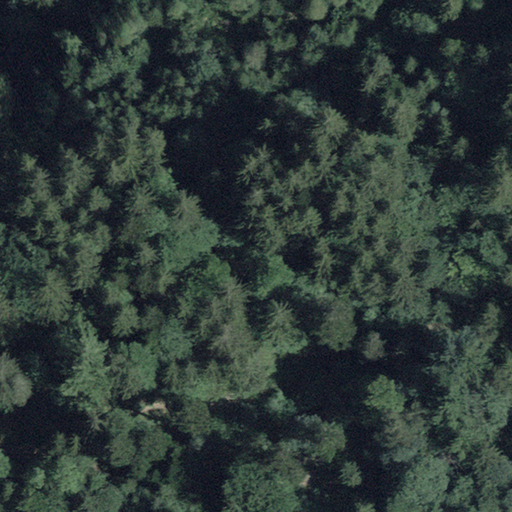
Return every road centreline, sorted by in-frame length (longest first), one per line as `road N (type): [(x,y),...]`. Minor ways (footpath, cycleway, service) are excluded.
road 1 (track): [(0,421),(48,435),(233,408),(359,348),(430,328),(511,354)]
road 2 (track): [(402,0),(329,68),(233,121),(126,148),(0,165)]
